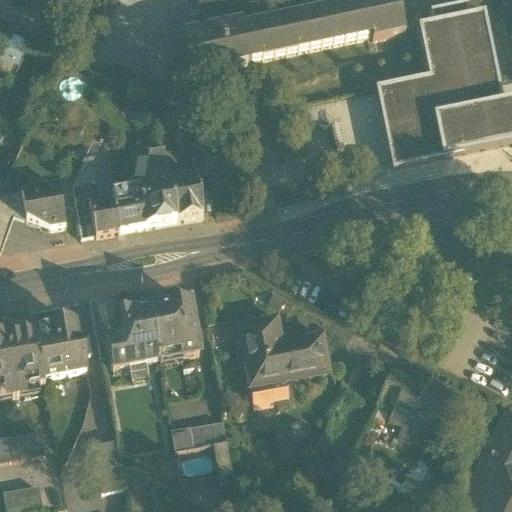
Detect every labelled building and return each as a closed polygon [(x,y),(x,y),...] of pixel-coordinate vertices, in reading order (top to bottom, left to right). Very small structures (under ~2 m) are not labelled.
[(183,39),(191,78),(243,67),(371,40),(372,44),(405,37),(397,1),(243,33),(242,27),(223,31),(215,0),(199,0),(202,35),(183,39)] [(232,0),(215,0),(223,31),(242,27),(232,0)] [(375,93),(392,175),(511,150),(511,106),(503,109),(484,17),(469,20),(466,7),(430,15),(433,28),(417,31),(428,83),(375,93)] [(30,44),(8,33),(0,50),(0,64),(16,72),(30,44)] [(148,158),(153,182),(154,192),(169,189),(164,160),(165,160),(164,155),(151,157),(148,158)] [(164,160),(169,189),(185,187),(184,180),(181,180),(177,158),(165,160),(164,160)] [(74,190),(96,183),(96,181),(107,177),(105,162),(84,165),(74,190)] [(97,186),(100,205),(111,203),(111,199),(108,184),(107,177),(96,181),(96,183),(97,186)] [(147,193),(154,192),(153,182),(148,182),(146,186),(147,193)] [(185,187),(169,189),(154,192),(147,193),(111,199),(111,203),(112,203),(118,238),(176,228),(203,223),(196,185),(185,187)] [(25,227),(49,236),(65,233),(57,192),(20,198),(25,227)] [(9,200),(13,222),(25,227),(20,198),(9,200)] [(0,217),(13,222),(9,200),(0,201),(0,217)] [(112,203),(111,203),(100,205),(89,207),(95,242),(118,238),(112,203)] [(0,253),(1,254),(13,222),(0,217),(0,253)] [(151,314),(149,315),(157,360),(158,362),(179,358),(180,363),(198,359),(189,307),(160,313),(157,311),(152,312),(151,314)] [(143,363),(157,360),(149,315),(118,321),(116,319),(110,320),(107,325),(108,330),(110,332),(113,347),(108,348),(112,374),(130,371),(131,381),(145,379),(144,369),(143,363)] [(52,333),(33,336),(42,383),(86,375),(83,361),(89,360),(87,345),(80,346),(78,346),(75,329),(70,330),(70,328),(65,324),(54,327),(52,331),(52,333)] [(238,331),(249,393),(270,390),(269,383),(284,381),(306,377),(307,383),(328,379),(321,341),(294,346),(295,351),(281,354),(280,349),(276,324),(243,330),(238,331)] [(0,399),(44,391),(42,383),(33,336),(5,341),(0,342),(0,399)] [(158,362),(158,366),(158,367),(180,363),(179,358),(158,362)] [(143,363),(144,369),(158,366),(158,362),(157,360),(143,363)] [(284,381),(285,387),(307,383),(306,377),(284,381)] [(397,416),(399,417),(409,398),(413,389),(394,380),(380,407),(397,416)] [(285,387),(284,381),(269,383),(270,390),(249,393),(252,414),(273,410),(271,404),(287,401),(285,387)] [(416,447),(421,449),(425,440),(429,443),(438,425),(445,429),(445,430),(447,430),(461,402),(433,388),(432,390),(436,393),(431,403),(426,401),(424,406),(409,398),(399,417),(397,416),(393,425),(407,432),(402,440),(407,442),(416,447)] [(436,393),(432,390),(426,401),(431,403),(436,393)] [(511,511),(511,420),(504,417),(455,511),(511,511)] [(189,432),(193,453),(225,448),(222,427),(189,432)] [(174,456),(193,453),(189,432),(171,435),(174,456)] [(0,443),(0,467),(44,460),(40,436),(0,443)] [(91,451),(96,475),(120,471),(115,446),(91,451)] [(214,450),(219,482),(232,479),(226,448),(214,450)] [(145,469),(120,473),(123,488),(147,484),(145,469)] [(96,475),(100,498),(124,494),(123,488),(120,473),(120,471),(96,475)] [(416,497),(432,502),(437,486),(422,481),(416,497)] [(2,498),(4,511),(41,511),(38,491),(2,498)]
